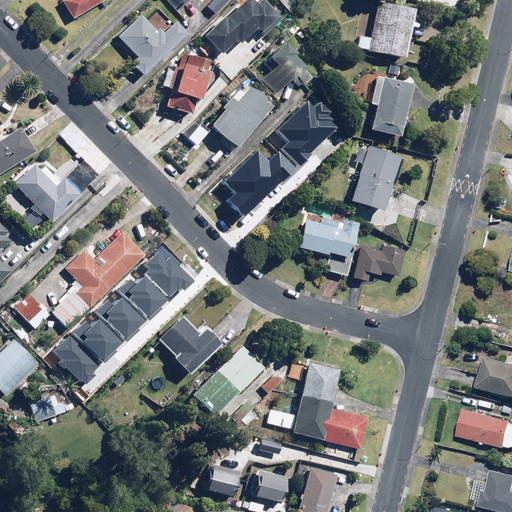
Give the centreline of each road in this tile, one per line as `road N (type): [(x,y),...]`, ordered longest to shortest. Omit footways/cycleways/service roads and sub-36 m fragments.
road 1 (residential): [(0,25),(244,280),(284,302),(424,339)]
road 2 (residential): [(424,339),(508,0)]
road 3 (residential): [(385,511),(424,339)]
